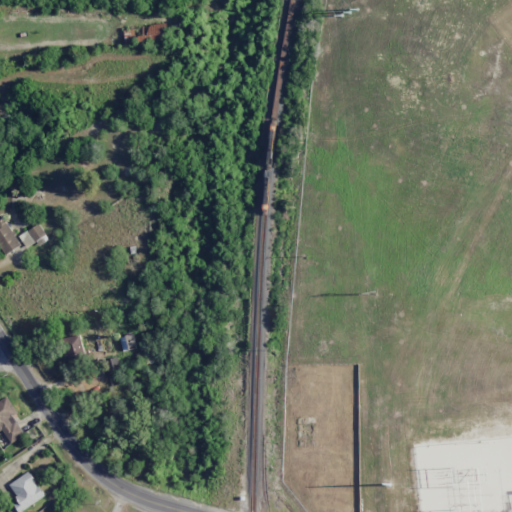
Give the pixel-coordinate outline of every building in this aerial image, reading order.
[(0,246),(5,255),(22,245),(3,214),(0,216),(0,246)] [(19,236),(26,248),(36,242),(38,245),(49,239),(39,223),(19,236)] [(62,339),(69,362),(86,357),(79,334),(62,339)] [(13,415),(17,413),(8,396),(0,399),(0,430),(3,429),(10,443),(24,435),(13,415)] [(9,484),(18,499),(12,503),(18,511),(19,511),(45,495),(29,471),(9,484)]
